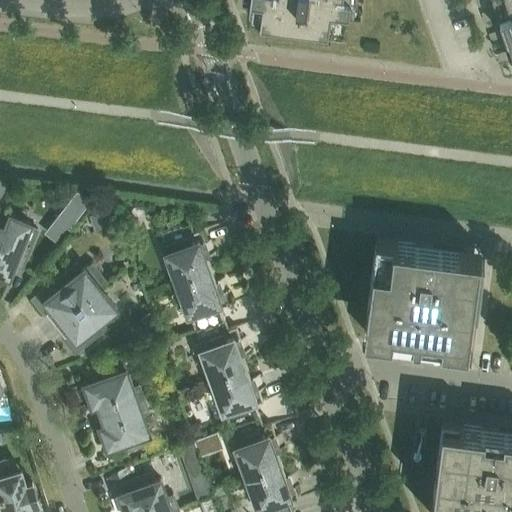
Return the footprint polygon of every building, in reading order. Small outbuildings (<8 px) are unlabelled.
[(348,0),(248,0),(248,6),(346,18),(348,0)] [(511,0),(494,0),(500,16),(511,11),(511,0)] [(493,18),(490,9),(482,12),(485,21),(493,18)] [(511,11),(500,16),(507,36),(511,34),(511,11)] [(500,39),(497,30),(489,33),(492,42),(500,39)] [(507,59),(504,50),(497,53),(500,62),(507,59)] [(31,221),(11,213),(8,220),(0,216),(0,271),(9,275),(14,263),(22,266),(39,228),(30,224),(31,221)] [(211,253),(207,241),(212,239),(211,238),(206,240),(202,229),(194,232),(190,220),(160,230),(172,264),(171,265),(177,280),(212,267),(208,255),(216,252),(216,251),(211,253)] [(478,302),(485,250),(464,247),(377,236),(365,330),(469,344),(474,301),(478,302)] [(42,295),(51,306),(46,310),(56,322),(101,286),(109,280),(93,260),(82,269),(77,262),(61,275),(64,279),(59,283),(55,285),(42,295)] [(229,303),(225,292),(230,290),(230,289),(224,291),(220,280),(226,278),(225,277),(217,280),(212,267),(177,280),(182,295),(183,295),(195,328),(225,317),(221,306),(229,303)] [(119,316),(114,309),(117,306),(101,286),(56,322),(65,334),(70,330),(79,342),(92,332),(94,328),(100,324),(103,328),(119,316)] [(246,350),(242,338),(247,336),(246,335),(241,337),(237,326),(229,329),(225,317),(195,328),(207,361),(206,362),(212,377),(247,364),(243,352),(251,349),(251,348),(246,350)] [(144,397),(139,384),(133,386),(127,367),(119,370),(116,361),(95,369),(98,377),(86,382),(93,403),(99,401),(102,412),(144,397)] [(264,400),(260,389),(265,387),(265,386),(260,388),(255,377),(261,375),(260,374),(252,377),(247,364),(212,377),(217,392),(218,392),(230,425),(260,414),(256,403),(264,400)] [(149,431),(143,412),(149,410),(144,397),(102,412),(106,422),(101,424),(108,446),(121,441),(124,450),(145,442),(142,434),(149,431)] [(281,447),(277,435),(282,433),(281,432),(276,434),(272,423),(264,426),(260,414),(230,425),(242,458),(241,459),(247,474),(282,461),(278,449),(286,446),(286,445),(281,447)] [(511,511),(511,428),(443,419),(430,511),(511,511)] [(28,495),(26,487),(28,487),(21,466),(18,467),(17,464),(16,461),(13,459),(11,458),(7,458),(4,458),(0,460),(0,497),(4,509),(6,509),(6,511),(35,511),(30,494),(28,495)] [(298,496),(295,486),(300,485),(300,483),(294,485),(290,474),(296,472),(295,471),(287,474),(282,461),(247,474),(252,490),(253,489),(261,511),(293,511),(295,511),(291,500),(299,497),(298,496)] [(162,511),(178,506),(174,494),(168,496),(161,477),(153,479),(150,471),(129,479),(132,487),(120,491),(127,511),(129,511),(133,511),(162,511)]
